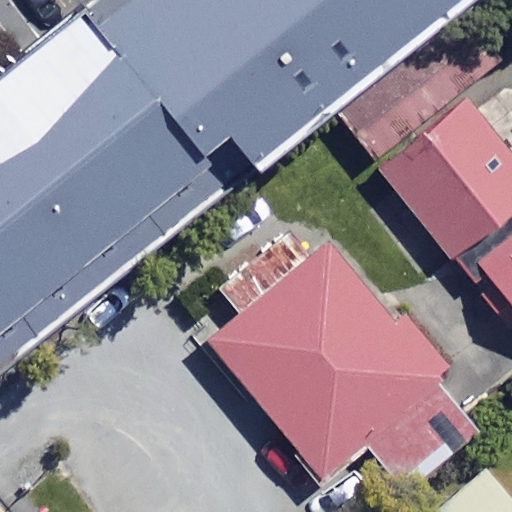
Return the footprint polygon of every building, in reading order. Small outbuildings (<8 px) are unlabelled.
[(0,363),(460,0),(98,0),(22,62),(0,76),(0,363)] [(459,8),(335,108),(373,155),(497,56),(459,8)] [(511,158),(459,95),(372,167),(511,333),(511,158)] [(323,240),(305,255),(283,229),(214,288),(233,311),(199,339),(317,478),(361,440),(404,491),(477,430),(433,378),(448,366),(402,311),(391,320),(323,240)] [(511,511),(511,497),(483,463),(422,511),(511,511)]
